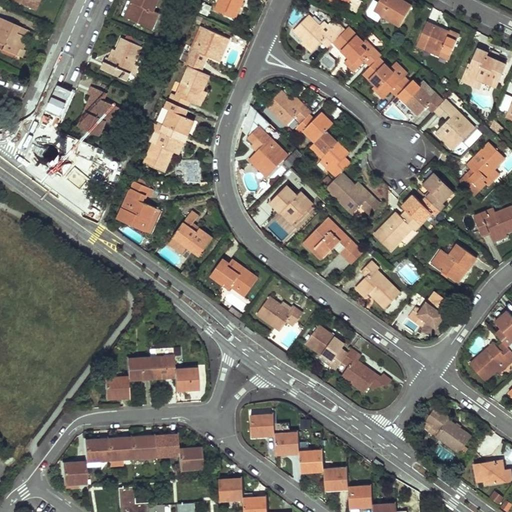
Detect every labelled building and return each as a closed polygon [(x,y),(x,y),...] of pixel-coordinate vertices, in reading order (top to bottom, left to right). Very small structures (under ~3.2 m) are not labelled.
[(11,0),(11,2),(33,11),(37,0),(11,0)] [(128,20),(149,29),(157,13),(153,12),(157,0),(136,0),(134,5),(128,20)] [(221,0),(217,10),(238,19),(246,0),(221,0)] [(363,0),(361,0),(350,0),(350,1),(344,16),(355,20),(363,0)] [(402,0),(378,0),(373,9),(400,25),(411,5),(402,0)] [(124,18),(128,20),(134,5),(131,3),(124,18)] [(149,29),(152,30),(159,14),(157,13),(149,29)] [(308,16),(294,30),(315,51),(325,40),(331,46),(334,43),(339,38),(324,24),(320,28),(308,16)] [(0,49),(0,50),(12,57),(15,49),(19,51),(23,40),(19,38),(12,35),(15,28),(0,21),(0,46),(1,47),(0,49)] [(426,21),(417,45),(451,59),(461,33),(451,29),(450,31),(426,21)] [(21,31),(15,28),(12,35),(19,38),(21,31)] [(232,40),(203,28),(187,65),(191,67),(202,72),(209,57),(222,63),(232,40)] [(362,46),(346,30),(339,38),(334,43),(349,58),(345,62),(356,72),(367,61),(372,66),(380,59),(364,44),(362,46)] [(118,70),(130,74),(140,47),(121,40),(111,61),(106,59),(101,70),(115,76),(118,70)] [(497,87),(507,63),(487,55),(488,53),(476,48),(470,63),(468,62),(460,80),(479,88),(482,81),(497,87)] [(25,54),(19,51),(16,58),(22,61),(25,54)] [(372,66),(363,76),(376,88),(374,90),(384,100),(393,91),(399,96),(401,94),(412,83),(408,79),(406,80),(382,56),(380,59),(372,66)] [(138,66),(134,64),(130,74),(135,76),(138,66)] [(174,93),(171,102),(185,108),(191,111),(194,104),(203,108),(210,93),(206,91),(213,76),(202,72),(191,67),(178,95),(174,93)] [(130,74),(118,70),(115,76),(126,81),(130,74)] [(412,83),(401,94),(421,114),(429,106),(435,112),(436,111),(445,102),(435,93),(431,97),(415,81),(412,83)] [(483,85),(479,92),(489,97),(493,90),(483,85)] [(77,127),(99,136),(106,122),(109,123),(116,107),(101,100),(103,94),(90,89),(87,96),(90,98),(77,127)] [(283,91),(269,106),(290,127),(298,119),(303,124),(311,115),(314,112),(296,95),(292,100),(283,91)] [(476,128),(447,99),(445,102),(436,111),(442,117),(447,112),(452,118),(437,133),(454,150),(476,128)] [(161,124),(191,136),(197,121),(183,115),(185,108),(171,102),(168,101),(164,108),(168,109),(161,124)] [(121,109),(116,107),(109,123),(114,125),(121,109)] [(327,132),(335,124),(323,113),(316,120),(311,115),(303,124),(298,129),(304,134),(306,131),(317,142),(327,132)] [(182,157),(191,136),(161,124),(157,134),(154,133),(150,142),(152,143),(143,164),(167,175),(176,154),(182,157)] [(291,155),(261,127),(251,139),(262,149),(252,160),(270,178),(291,155)] [(469,147),(482,134),(477,130),(465,142),(469,147)] [(351,154),(327,132),(317,142),(313,147),(327,160),(324,162),(340,177),(342,175),(352,165),(346,159),(351,154)] [(56,175),(87,189),(99,159),(61,142),(57,152),(64,155),(56,175)] [(507,157),(491,142),(470,164),(473,168),(460,181),(475,196),(498,172),(495,170),(507,157)] [(456,191),(438,173),(427,184),(434,191),(429,197),(442,210),(448,204),(446,202),(456,191)] [(340,177),(330,188),(356,214),(364,206),(370,211),(378,202),(360,185),(356,188),(342,175),(340,177)] [(153,190),(137,183),(120,220),(153,235),(164,211),(146,204),(153,190)] [(290,185),(274,203),(297,225),(317,203),(304,191),(301,195),(290,185)] [(416,195),(405,207),(408,210),(423,225),(434,214),(436,216),(442,210),(429,197),(424,202),(416,195)] [(510,236),(509,233),(511,231),(511,207),(495,215),(493,209),(475,216),(484,236),(491,232),(495,242),(510,236)] [(399,213),(378,234),(393,250),(405,237),(408,240),(423,225),(408,210),(403,216),(399,213)] [(200,217),(193,213),(170,247),(185,256),(189,249),(202,258),(215,238),(195,225),(200,217)] [(366,251),(331,218),(307,243),(325,261),(338,246),(355,263),(366,251)] [(462,281),(480,255),(461,242),(453,253),(447,250),(437,264),(462,281)] [(248,298),(261,280),(235,261),(232,265),(227,261),(214,277),(233,291),(235,288),(248,298)] [(382,269),(374,261),(364,271),(369,276),(358,287),(368,297),(371,294),(387,309),(402,294),(379,271),(382,269)] [(438,327),(455,303),(437,291),(425,309),(419,306),(407,323),(420,332),(428,320),(438,327)] [(273,298),(260,316),(283,332),(290,323),(297,328),(306,315),(296,308),(295,309),(287,303),(284,306),(273,298)] [(511,317),(507,312),(495,322),(501,330),(496,334),(502,343),(511,353),(511,317)] [(348,346),(323,327),(309,345),(323,355),(320,359),(338,372),(344,363),(351,355),(344,351),(348,346)] [(511,361),(511,353),(502,343),(497,347),(494,344),(470,364),(484,381),(496,370),(498,373),(511,361)] [(156,354),(150,355),(151,378),(175,376),(174,367),(173,346),(155,347),(156,354)] [(344,363),(350,368),(344,377),(367,394),(371,388),(375,391),(386,388),(389,390),(394,382),(384,375),(383,378),(361,362),(364,358),(354,351),(351,355),(344,363)] [(126,356),(128,375),(128,379),(151,378),(150,355),(126,356)] [(194,366),(174,367),(175,376),(176,389),(195,388),(194,366)] [(129,397),(128,379),(128,375),(106,377),(108,399),(129,397)] [(475,436),(438,408),(427,422),(440,432),(436,438),(460,455),(475,436)] [(274,434),(274,432),(273,413),(252,414),(253,435),(274,434)] [(275,454),(299,452),(299,449),(298,430),(274,432),(274,434),(275,454)] [(154,458),(177,457),(177,448),(176,434),(152,435),(154,458)] [(131,460),(154,458),(152,435),(129,436),(131,460)] [(122,460),(131,460),(129,436),(106,437),(108,460),(108,466),(122,465),(122,460)] [(98,461),(108,460),(106,437),(83,439),(84,460),(85,467),(99,466),(98,461)] [(200,447),(177,448),(177,457),(178,470),(202,469),(200,447)] [(300,472),(324,470),(324,466),(323,448),(299,449),(299,452),(300,472)] [(508,483),(503,451),(494,451),(495,458),(491,463),(482,465),(482,466),(474,468),(477,485),(485,484),(485,487),(508,483)] [(85,467),(84,460),(61,461),(63,484),(85,482),(85,467)] [(349,488),(348,485),(347,465),(324,466),(324,470),(325,489),(349,488)] [(243,502),(243,498),(242,479),(218,481),(219,504),(243,502)] [(373,506),(373,501),(372,483),(348,485),(349,488),(350,507),(373,506)] [(147,511),(147,505),(147,501),(130,502),(129,487),(117,488),(118,511),(147,511)] [(498,509),(503,502),(495,496),(490,503),(498,509)] [(243,511),(266,511),(266,497),(243,498),(243,502),(243,511)] [(373,511),(396,511),(397,510),(396,500),(373,501),(373,506),(373,511)] [(187,511),(187,502),(176,503),(176,511),(187,511)] [(508,511),(511,506),(506,502),(501,509),(505,511),(508,511)]
